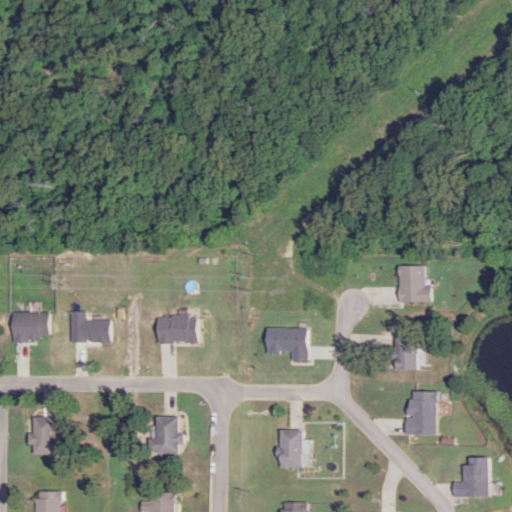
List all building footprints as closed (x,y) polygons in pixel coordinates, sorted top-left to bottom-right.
[(415,332),(393,332),(393,369),(415,369),(415,332)] [(178,454),(178,416),(154,416),(154,439),(148,439),(148,454),(178,454)] [(31,454),(53,454),(53,417),(31,417),(31,454)] [(278,467),(301,467),(301,430),(278,430),(278,467)] [(34,511),(59,511),(60,491),(34,491),(34,511)] [(139,503),(139,511),(173,511),(174,493),(149,493),(149,503),(139,503)]
